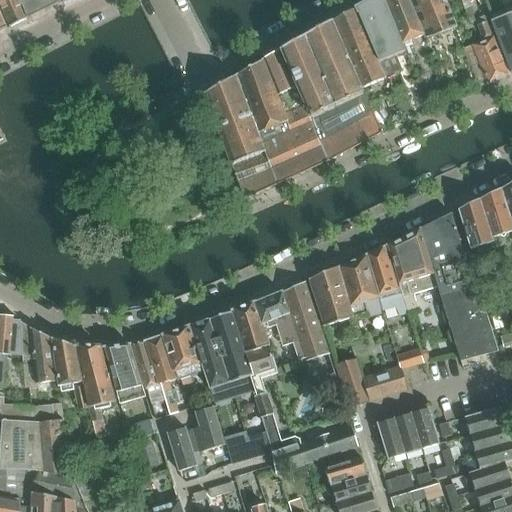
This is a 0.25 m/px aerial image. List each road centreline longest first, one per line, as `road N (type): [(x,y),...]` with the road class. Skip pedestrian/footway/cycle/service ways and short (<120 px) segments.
road 1 (residential): [(511,162),(156,324),(80,333),(0,292)]
road 2 (residential): [(205,78),(194,101),(244,205),(511,84)]
road 3 (residential): [(511,411),(497,375),(356,419)]
road 4 (residential): [(205,78),(346,0)]
